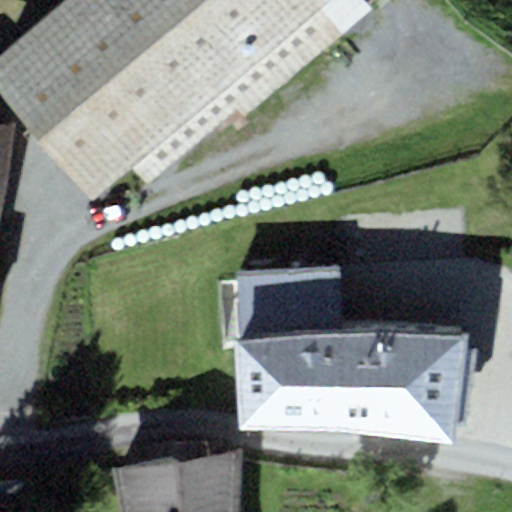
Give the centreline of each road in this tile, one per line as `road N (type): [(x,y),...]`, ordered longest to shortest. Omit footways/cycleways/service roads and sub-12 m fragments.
road 1 (track): [(2,454),(46,239),(436,77)]
road 2 (unclassified): [(0,454),(194,425),(511,466)]
